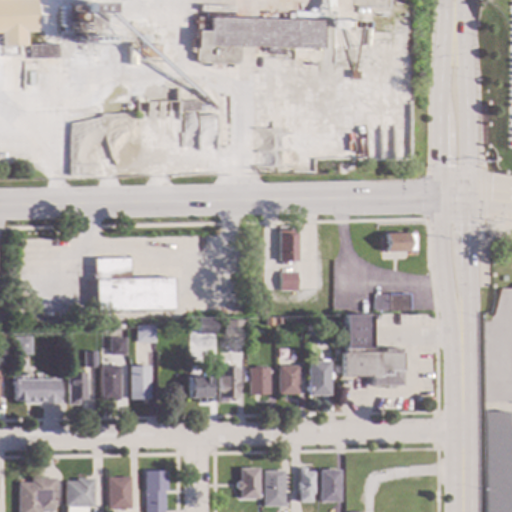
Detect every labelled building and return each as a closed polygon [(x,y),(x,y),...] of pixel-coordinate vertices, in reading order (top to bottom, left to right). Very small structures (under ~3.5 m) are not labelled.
[(21,32),(22,45),(0,45),(0,0),(31,0),(32,32),(21,32)] [(97,4),(98,13),(86,13),(86,12),(76,12),(76,4),(97,4)] [(366,22),(365,52),(236,49),(236,62),(233,65),(195,64),(192,61),(192,53),(188,53),(188,40),(193,40),(193,18),(366,22)] [(95,30),(80,31),(80,23),(94,22),(95,30)] [(76,32),(68,33),(67,25),(75,24),(76,32)] [(95,49),(81,50),(81,36),(94,36),(95,49)] [(53,59),(26,59),(26,46),(53,45),(53,59)] [(155,56),(132,58),(131,48),(154,46),(155,56)] [(175,111),(175,102),(196,102),(195,112),(175,111)] [(293,262),(283,262),(283,266),(277,266),(277,263),(274,263),(274,231),(293,231),(293,262)] [(404,241),(408,241),(408,251),(404,251),(404,253),(381,253),(381,234),(403,234),(404,241)] [(126,280),(169,278),(169,310),(92,312),(91,259),(126,259),(126,280)] [(293,291),(276,292),(276,273),(293,273),(293,291)] [(405,311),(370,312),(370,295),(405,295),(405,311)] [(367,317),(367,353),(383,353),(383,349),(397,349),(397,386),(368,387),(368,378),(365,378),(365,377),(337,378),(337,354),(340,354),(339,317),(367,317)] [(212,334),(194,335),(194,320),(212,319),(212,334)] [(329,337),(303,337),(303,320),(329,320),(329,337)] [(240,321),(239,336),(221,335),(222,321),(240,321)] [(151,343),(133,344),(133,327),(151,326),(151,343)] [(28,355),(11,355),(11,339),(28,338),(28,355)] [(122,356),(106,356),(106,339),(121,339),(122,356)] [(94,368),(82,368),(81,352),(93,352),(94,368)] [(314,359),(324,360),(324,397),(302,397),(303,352),(314,353),(314,359)] [(116,401),(96,401),(96,367),(116,366),(116,401)] [(295,395),(274,395),(274,367),(294,366),(295,395)] [(146,400),(126,400),(125,368),(145,367),(146,400)] [(233,398),(231,398),(231,399),(224,399),(224,404),(214,404),(213,368),(232,368),(233,398)] [(265,395),(245,396),(244,369),(265,369),(265,395)] [(83,400),(75,400),(75,405),(64,405),(64,373),(83,373),(83,400)] [(24,379),(56,380),(55,405),(20,404),(20,402),(8,402),(8,374),(24,375),(24,379)] [(206,398),(203,399),(203,403),(195,403),(195,399),(186,399),(186,378),(206,377),(206,398)] [(505,429),(511,428),(511,511),(483,511),(483,413),(505,413),(505,429)] [(301,472),(310,472),(311,495),(307,495),(308,503),(295,503),(294,468),(301,468),(301,472)] [(255,499),(236,499),(236,491),(233,490),(232,483),(235,483),(235,469),(255,469),(255,499)] [(280,507),(259,507),(258,472),(280,471),(280,507)] [(334,503),(314,503),(314,471),(320,471),(334,471),(334,503)] [(163,511),(141,511),(141,472),(163,472),(163,511)] [(53,506),(51,506),(51,510),(49,510),(49,511),(15,511),(15,484),(28,484),(28,479),(53,478),(53,506)] [(127,509),(104,510),(103,478),(126,478),(127,509)] [(90,508),(62,507),(62,483),(73,482),(73,479),(90,480),(90,508)]
